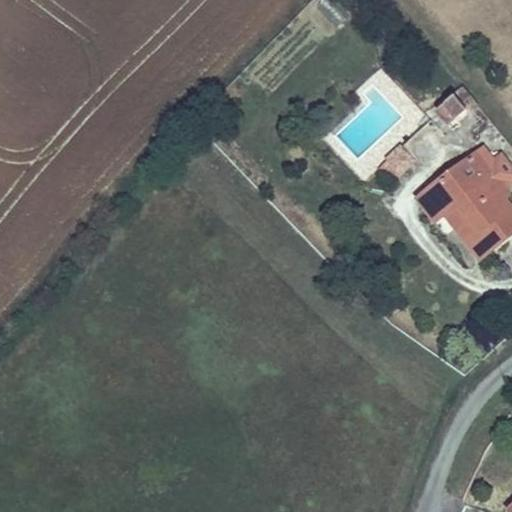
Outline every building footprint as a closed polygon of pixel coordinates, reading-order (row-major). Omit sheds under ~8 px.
[(469,120),(456,104),(436,120),(450,136),(469,120)] [(202,154),(188,137),(178,148),(190,163),(202,154)] [(403,148),(380,170),(395,186),(418,163),(403,148)] [(484,150),(470,161),(480,174),(495,163),(484,150)] [(495,163),(480,174),(470,161),(426,198),(443,218),(447,214),(489,265),(511,246),(511,210),(509,206),(511,203),(511,167),(503,156),(495,163)] [(443,218),(426,198),(416,206),(436,233),(445,226),(482,271),(489,265),(447,214),(443,218)]
